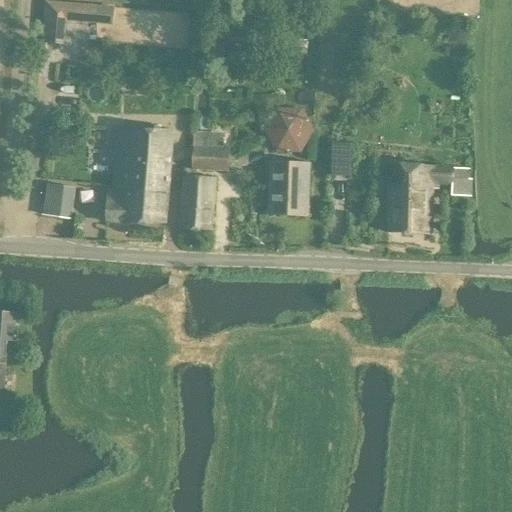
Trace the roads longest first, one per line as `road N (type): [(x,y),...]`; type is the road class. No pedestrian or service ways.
road 1 (unclassified): [(511,273),(0,246)]
road 2 (track): [(494,0),(489,149),(511,207)]
